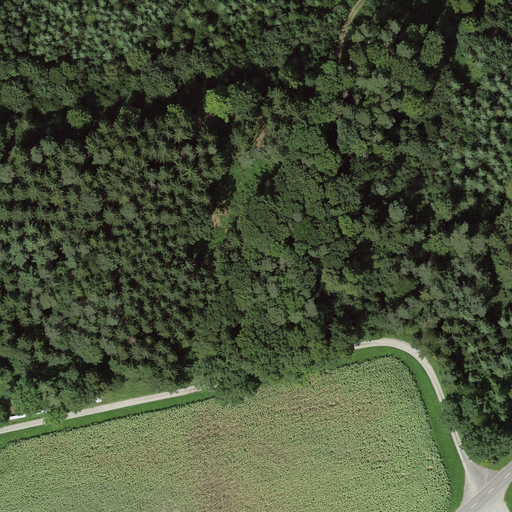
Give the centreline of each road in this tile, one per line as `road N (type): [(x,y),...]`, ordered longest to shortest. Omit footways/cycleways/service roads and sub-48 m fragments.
road 1 (track): [(489,511),(437,384),(412,349),(392,342),(0,430)]
road 2 (track): [(362,0),(249,221),(184,392)]
